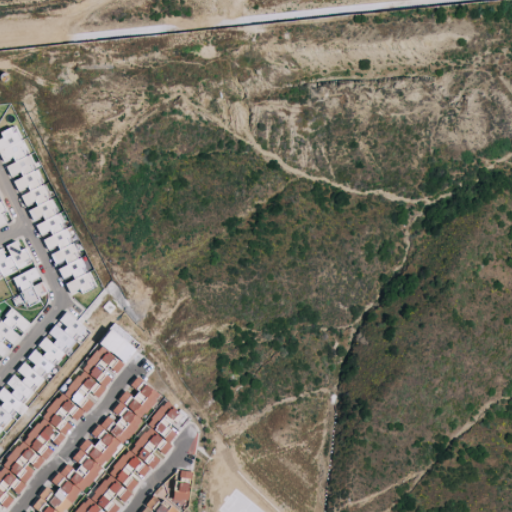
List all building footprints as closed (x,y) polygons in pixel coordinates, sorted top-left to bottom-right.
[(96,285),(90,271),(93,269),(86,254),(83,256),(40,168),(42,167),(34,152),(29,155),(14,125),(0,132),(3,137),(0,138),(0,153),(5,164),(12,179),(13,178),(27,208),(28,208),(35,223),(35,222),(64,281),(65,281),(73,297),(96,285)] [(0,227),(12,222),(1,199),(0,199),(0,227)] [(0,277),(33,263),(26,247),(20,250),(16,241),(6,245),(10,254),(6,256),(2,248),(0,248),(0,277)] [(13,277),(20,293),(12,297),(16,306),(25,302),(27,307),(41,301),(39,296),(47,292),(35,267),(13,277)] [(0,359),(1,359),(2,360),(31,323),(5,303),(0,309),(0,359)] [(89,330),(67,311),(51,330),(54,343),(45,336),(41,342),(44,356),(35,349),(30,354),(33,368),(25,361),(19,367),(22,381),(14,374),(9,379),(13,395),(3,387),(0,390),(0,398),(2,407),(0,405),(0,431),(10,420),(19,418),(49,382),(47,380),(89,330)] [(19,498),(138,342),(114,324),(0,472),(0,502),(7,507),(16,496),(19,498)] [(67,511),(160,393),(137,376),(130,386),(137,392),(134,396),(127,391),(112,410),(121,417),(116,423),(107,415),(92,434),(99,439),(94,445),(86,439),(72,457),(81,464),(76,470),(66,463),(52,481),(60,487),(55,493),(46,486),(30,508),(34,511),(28,511),(27,511),(67,511)] [(116,511),(159,459),(153,455),(157,449),(162,454),(191,419),(168,400),(88,497),(87,496),(73,511),(116,511)] [(0,440),(17,422),(14,419),(0,433),(0,440)] [(190,511),(189,510),(186,511),(177,511),(172,504),(178,505),(182,511),(188,507),(192,471),(176,469),(173,491),(166,486),(167,481),(160,486),(139,511),(190,511)]
